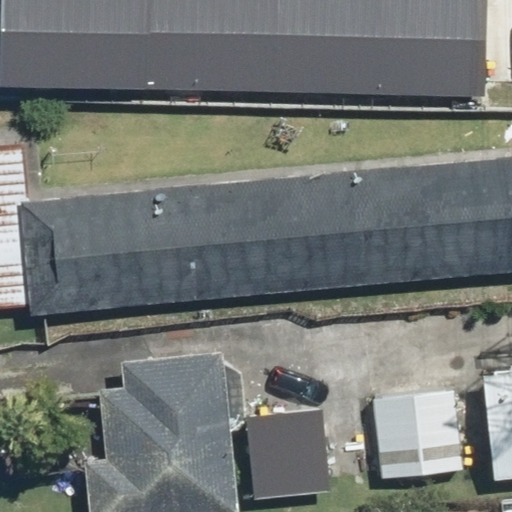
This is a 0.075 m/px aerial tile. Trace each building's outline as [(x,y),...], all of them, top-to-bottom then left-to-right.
[(511,0),(0,0),(0,87),(479,97),(480,64),(511,64),(511,0)] [(18,143),(0,144),(0,306),(23,304),(24,316),(511,270),(511,153),(23,198),(18,143)] [(78,459),(83,511),(225,511),(235,511),(217,349),(112,360),(115,383),(92,386),(99,457),(78,459)] [(473,427),(488,478),(511,475),(511,369),(476,374),(473,427)] [(370,394),(375,477),(454,471),(448,372),(376,377),(377,393),(370,394)] [(315,413),(245,414),(246,490),(317,488),(315,413)]
